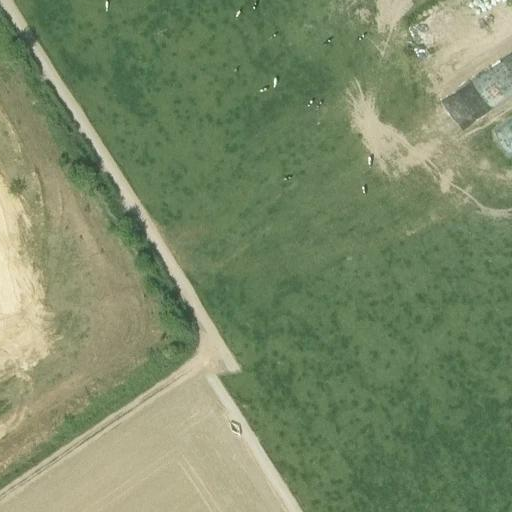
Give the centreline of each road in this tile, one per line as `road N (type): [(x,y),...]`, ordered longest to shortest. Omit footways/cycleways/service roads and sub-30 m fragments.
road 1 (track): [(205,358),(0,35)]
road 2 (track): [(205,358),(0,503)]
road 3 (track): [(300,511),(205,358)]
